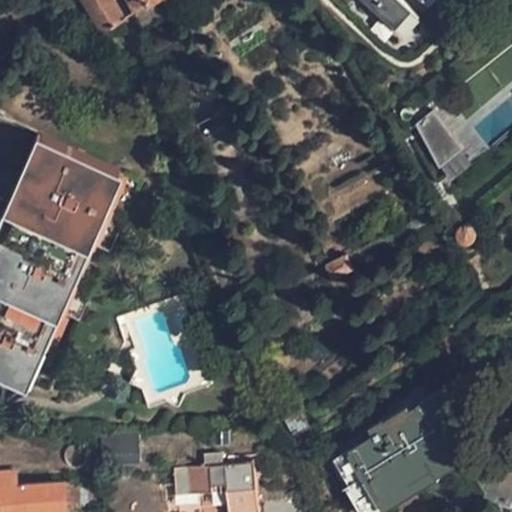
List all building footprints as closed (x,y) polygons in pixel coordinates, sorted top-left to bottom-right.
[(80,0),(100,32),(122,19),(109,0),(80,0)] [(145,3),(143,0),(123,0),(131,12),(145,3)] [(365,0),(402,33),(431,0),(365,0)] [(440,106),(417,119),(450,177),(474,163),(440,106)] [(0,373),(19,381),(109,169),(0,124),(0,373)] [(124,175),(109,169),(19,381),(35,387),(124,175)] [(19,381),(0,373),(0,380),(32,394),(35,387),(19,381)] [(385,420),(368,431),(372,436),(332,462),(351,490),(356,488),(372,510),(439,466),(437,464),(455,452),(442,432),(454,424),(435,394),(407,412),(408,413),(389,426),(385,420)] [(250,511),(248,474),(214,476),(217,505),(217,511),(250,511)] [(217,505),(214,476),(163,479),(165,508),(217,505)] [(79,485),(67,486),(66,511),(75,511),(78,511),(79,485)] [(1,490),(2,511),(66,511),(67,486),(1,490)]
